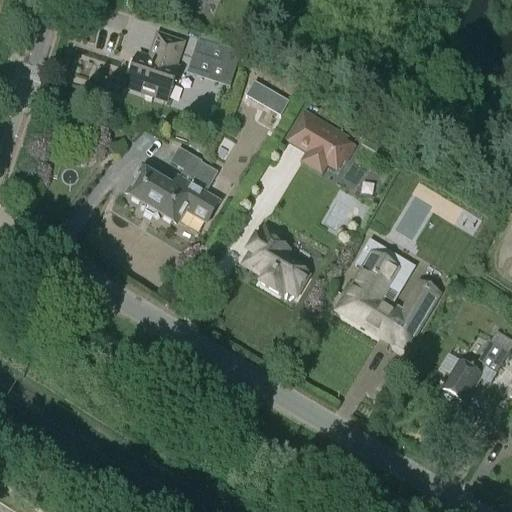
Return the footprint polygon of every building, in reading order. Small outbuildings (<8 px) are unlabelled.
[(177,73),(172,71),(180,47),(157,40),(149,63),(136,59),(126,89),(167,103),(177,73)] [(234,78),(242,55),(199,41),(191,63),(234,78)] [(254,84),(246,98),(260,106),(268,93),(254,84)] [(306,113),(286,146),(335,174),(341,163),(343,164),(356,143),(306,113)] [(145,208),(144,211),(145,216),(152,219),(157,218),(158,216),(175,226),(184,211),(205,224),(217,205),(202,197),(215,176),(198,166),(199,164),(178,152),(171,165),(183,172),(172,191),(141,173),(127,198),(145,208)] [(278,238),(264,230),(257,241),(255,240),(246,254),(249,255),(242,267),(263,279),(259,285),(280,297),(284,291),(295,298),(307,277),(282,262),(287,252),(274,244),(278,238)] [(345,302),(338,313),(349,319),(348,320),(379,339),(386,327),(395,333),(389,341),(405,351),(438,296),(437,295),(435,299),(428,294),(425,292),(424,292),(418,288),(420,285),(418,284),(401,312),(380,300),(398,269),(376,256),(381,247),(370,241),(354,267),(362,272),(353,288),(349,285),(341,299),(345,302)] [(439,389),(438,391),(444,394),(443,395),(451,401),(452,399),(464,407),(465,405),(464,404),(471,392),(472,393),(482,378),(481,377),(485,371),(495,377),(511,349),(511,343),(496,334),(477,364),(473,362),(469,370),(458,363),(441,390),(439,389)]
